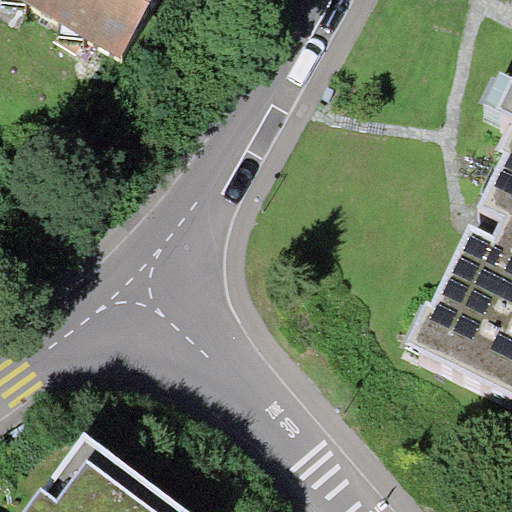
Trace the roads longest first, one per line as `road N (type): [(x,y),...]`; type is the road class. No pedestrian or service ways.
road 1 (residential): [(148,288),(322,0)]
road 2 (residential): [(353,511),(252,391),(148,288)]
road 3 (residential): [(148,288),(0,385)]
